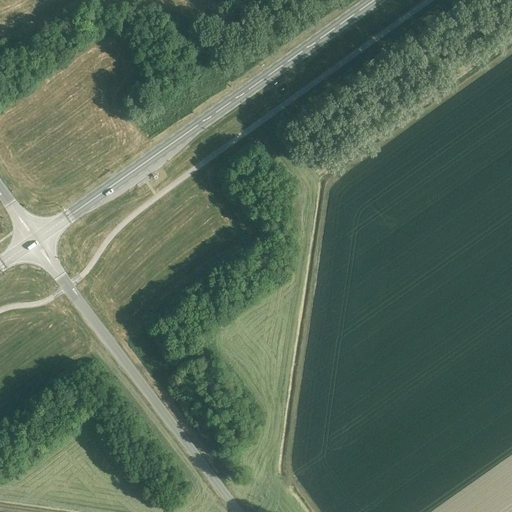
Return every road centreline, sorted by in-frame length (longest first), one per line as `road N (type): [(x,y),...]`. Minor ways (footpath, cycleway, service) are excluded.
road 1 (secondary): [(35,241),(373,0)]
road 2 (unclassified): [(236,511),(35,241)]
